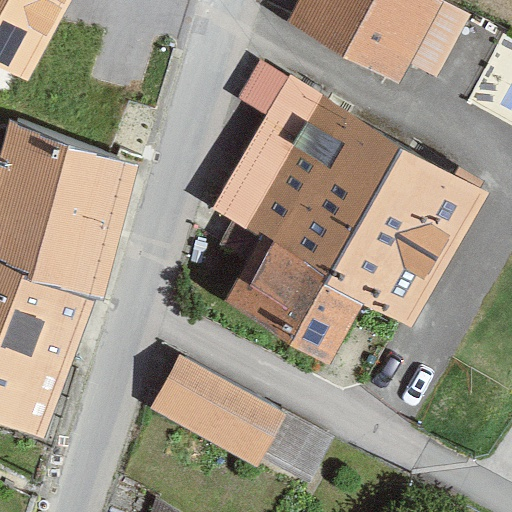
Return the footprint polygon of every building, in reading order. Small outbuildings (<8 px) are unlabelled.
[(66,0),(0,0),(0,55),(28,71),(66,0)] [(451,0),(318,0),(315,7),(419,61),(451,0)] [(503,173),(292,65),(217,200),(261,227),(225,286),(316,341),(352,281),(414,318),(503,173)] [(0,409),(46,428),(98,282),(106,284),(140,153),(11,109),(0,151),(0,409)] [(336,431),(180,347),(152,403),(259,458),(262,452),(312,477),(336,431)] [(188,511),(189,510),(156,495),(150,511),(188,511)]
